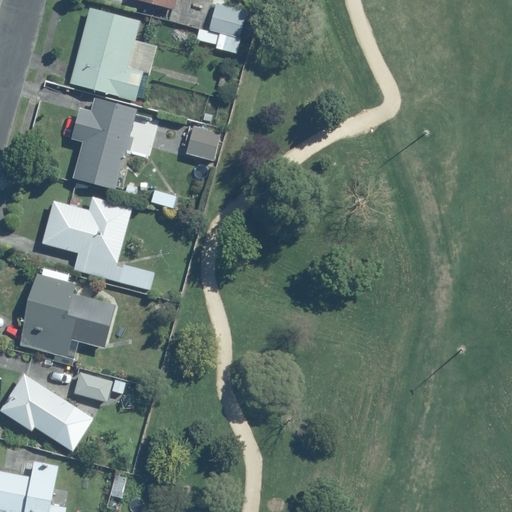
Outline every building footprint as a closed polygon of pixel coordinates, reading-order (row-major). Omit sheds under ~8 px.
[(139,0),(176,9),(178,0),(139,0)] [(249,8),(218,2),(212,30),(201,27),(198,41),(216,44),(215,50),(239,55),(249,8)] [(71,82),(75,84),(135,100),(143,72),(150,74),(158,45),(136,39),(141,20),(92,7),(71,82)] [(74,178),(78,179),(116,190),(128,148),(132,149),(134,138),(131,137),(138,110),(98,99),(95,112),(81,108),(72,139),(83,142),(74,178)] [(192,126),(187,153),(216,159),(222,132),(192,126)] [(74,268),(80,270),(150,290),(156,270),(120,260),(135,208),(94,196),(90,209),(56,199),(44,243),(79,253),(74,268)] [(18,343),(22,344),(74,359),(80,340),(104,347),(116,305),(79,294),(81,287),(69,284),(71,275),(45,267),(43,275),(38,274),(18,343)] [(81,372),(76,393),(109,402),(115,380),(81,372)] [(97,419),(91,415),(25,373),(2,410),(33,430),(36,427),(76,452),(97,419)] [(35,462),(34,466),(26,511),(66,511),(68,508),(52,505),(59,466),(35,462)] [(0,511),(22,511),(30,476),(0,470),(0,511)]
